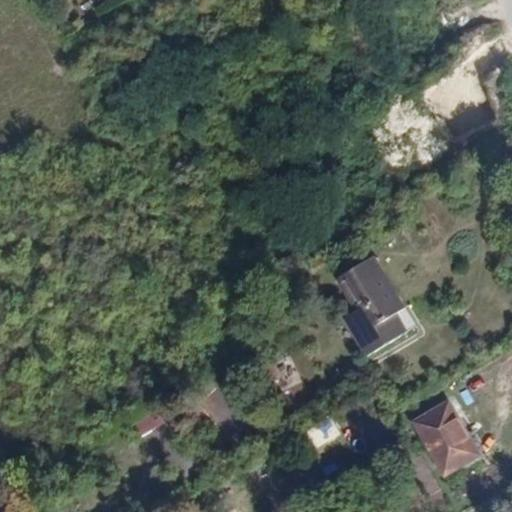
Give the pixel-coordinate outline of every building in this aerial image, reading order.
[(381,257),(346,276),(363,309),(349,316),(369,355),(409,335),(400,317),(410,312),(381,257)] [(297,371),(284,378),(294,395),(307,387),(297,371)] [(454,401),(415,422),(445,476),(483,455),(454,401)] [(156,408),(131,421),(139,437),(164,424),(156,408)] [(306,430),(314,447),(338,436),(330,419),(306,430)]
